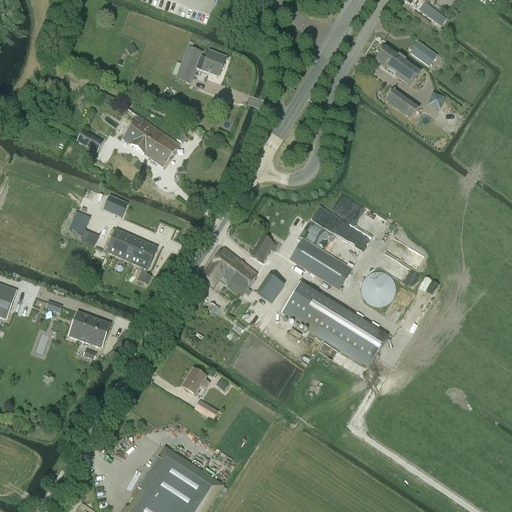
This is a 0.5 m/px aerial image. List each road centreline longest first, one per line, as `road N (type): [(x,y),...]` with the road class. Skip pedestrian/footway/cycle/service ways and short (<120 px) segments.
road 1 (secondary): [(43,511),(257,170)]
road 2 (track): [(468,511),(350,432),(405,339),(366,312)]
road 3 (unclassified): [(257,170),(299,183),(317,173),(335,90),(389,0)]
road 4 (secondary): [(257,170),(358,0)]
